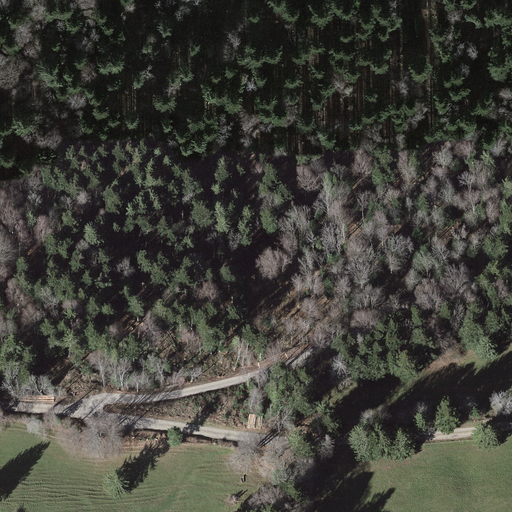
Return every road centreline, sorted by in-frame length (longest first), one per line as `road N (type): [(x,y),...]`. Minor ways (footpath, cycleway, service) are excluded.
road 1 (unclassified): [(0,403),(298,442),(511,425)]
road 2 (track): [(511,263),(285,364),(171,393),(70,407)]
